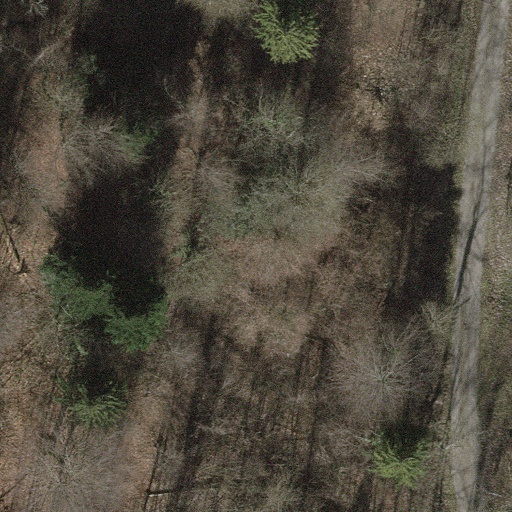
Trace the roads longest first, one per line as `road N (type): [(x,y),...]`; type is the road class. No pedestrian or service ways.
road 1 (track): [(366,511),(84,210),(27,121),(0,39)]
road 2 (track): [(471,511),(446,423),(491,0)]
